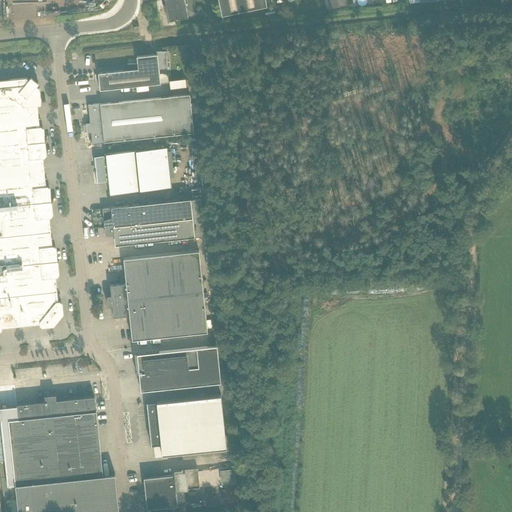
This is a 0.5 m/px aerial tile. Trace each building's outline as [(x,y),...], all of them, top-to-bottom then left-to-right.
[(164,0),(169,21),(188,17),(184,0),(164,0)] [(218,0),(222,16),(267,7),(265,0),(218,0)] [(328,0),(330,9),(340,7),(353,4),(352,0),(328,0)] [(137,63),(127,64),(128,70),(98,73),(100,90),(110,89),(160,84),(159,70),(166,69),(167,52),(156,52),(156,55),(137,57),(137,63)] [(0,329),(2,328),(40,324),(43,326),(53,325),(62,314),(61,304),(58,301),(55,277),(58,274),(55,248),(52,246),(49,218),(51,215),(49,189),(46,186),(43,158),(45,155),(42,129),(39,127),(37,105),(41,105),(39,89),(36,86),(39,84),(31,77),(29,80),(26,78),(9,80),(0,80),(0,329)] [(88,105),(90,123),(86,123),(87,134),(91,133),(92,144),(104,143),(104,142),(194,133),(189,94),(100,104),(100,103),(88,105)] [(93,157),(96,183),(107,182),(108,194),(170,187),(166,147),(104,154),(104,156),(93,157)] [(106,220),(104,220),(105,234),(112,235),(114,235),(115,245),(194,237),(204,236),(201,198),(191,199),(111,207),(111,208),(109,208),(102,208),(103,216),(105,217),(106,220)] [(106,297),(107,301),(203,291),(199,250),(123,258),(126,283),(110,285),(111,295),(107,296),(106,297)] [(203,291),(107,301),(107,306),(109,307),(112,306),(113,317),(129,315),(132,340),(207,332),(203,291)] [(221,382),(217,345),(159,352),(159,351),(134,353),(137,374),(138,374),(137,374),(139,373),(141,391),(221,382)] [(7,407),(0,408),(0,414),(1,422),(7,486),(15,485),(18,511),(118,511),(115,474),(110,475),(109,475),(103,475),(96,411),(96,410),(95,400),(94,397),(94,396),(56,400),(56,395),(44,396),(45,401),(17,405),(7,406),(7,407)] [(162,455),(227,448),(221,395),(207,396),(146,402),(151,446),(161,445),(162,455)] [(187,489),(200,487),(198,469),(174,472),(174,475),(143,478),(147,509),(178,505),(177,501),(184,500),(183,491),(187,490),(187,489)]
